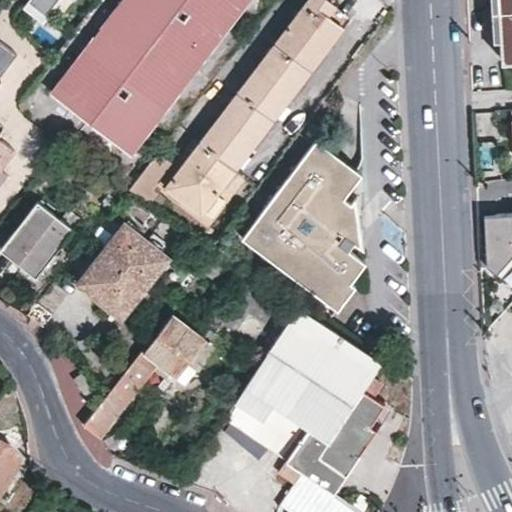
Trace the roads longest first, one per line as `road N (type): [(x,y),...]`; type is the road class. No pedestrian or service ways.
road 1 (secondary): [(451,386),(432,0)]
road 2 (residential): [(161,511),(95,486),(69,463),(38,381),(21,349),(0,333)]
road 3 (secondary): [(508,511),(468,404),(451,386)]
road 4 (secondary): [(451,386),(435,416),(448,511)]
